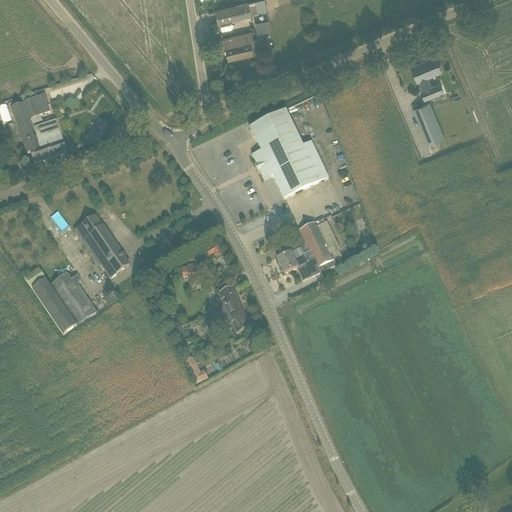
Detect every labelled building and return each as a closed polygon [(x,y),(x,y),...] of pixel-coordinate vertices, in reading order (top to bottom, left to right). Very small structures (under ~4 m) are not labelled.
[(251,16),(249,5),(249,3),(215,11),(218,23),(251,16)] [(252,51),(259,49),(257,40),(252,41),(251,33),(224,39),(228,59),(228,60),(253,54),(252,51)] [(441,72),(435,57),(411,67),(417,82),(419,81),(423,91),(421,92),(424,100),(443,92),(440,84),(431,87),(427,77),(441,72)] [(33,100),(29,101),(23,104),(23,105),(33,126),(42,122),(40,117),(33,100)] [(429,103),(413,109),(428,146),(445,139),(429,103)] [(40,148),(37,138),(35,139),(23,105),(12,109),(27,155),(31,154),(34,165),(52,159),(47,146),(40,148)] [(285,201),(321,184),(286,111),(250,129),(261,152),(252,157),(264,182),(273,178),(285,201)] [(62,141),(61,136),(50,140),(48,134),(37,138),(40,148),(47,146),(52,159),(67,154),(63,141),(62,141)] [(90,139),(98,144),(101,139),(94,134),(90,139)] [(75,232),(81,241),(100,268),(107,263),(116,276),(130,266),(103,227),(96,217),(75,232)] [(336,267),(334,262),(316,224),(300,232),(307,247),(301,250),(304,256),(294,261),(291,254),(277,261),(285,276),(297,270),(303,283),(320,275),(318,269),(328,264),(331,270),(336,267)] [(217,261),(223,257),(214,243),(202,250),(208,259),(214,256),(217,261)] [(187,267),(189,280),(189,284),(197,283),(196,279),(203,278),(202,266),(187,267)] [(54,294),(46,281),(38,270),(25,279),(64,336),(97,314),(78,286),(82,283),(78,278),(54,294)] [(237,335),(251,328),(233,287),(219,294),(222,300),(218,302),(228,326),(232,324),(237,335)] [(184,363),(196,387),(208,381),(204,372),(200,374),(193,359),(184,363)]
